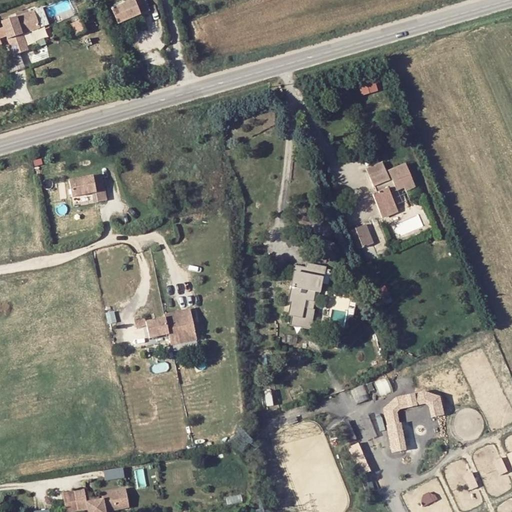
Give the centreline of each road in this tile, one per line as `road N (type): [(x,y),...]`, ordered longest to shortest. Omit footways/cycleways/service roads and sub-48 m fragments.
road 1 (secondary): [(507,0),(186,91)]
road 2 (secondary): [(186,91),(0,146)]
